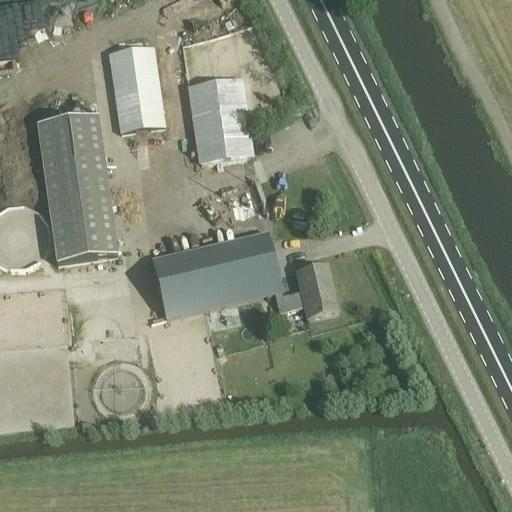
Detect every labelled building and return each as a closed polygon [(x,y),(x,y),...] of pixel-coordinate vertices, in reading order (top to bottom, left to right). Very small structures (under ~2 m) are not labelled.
[(121,139),(167,131),(156,51),(109,58),(121,139)] [(254,161),(244,83),(188,91),(199,169),(254,161)] [(101,117),(41,126),(61,264),(120,256),(101,117)] [(227,185),(235,221),(268,213),(260,178),(227,185)] [(295,276),(300,297),(284,301),(284,298),(269,236),(152,264),(167,325),(275,300),(279,319),(304,313),(307,325),(341,317),(329,269),(295,276)]
